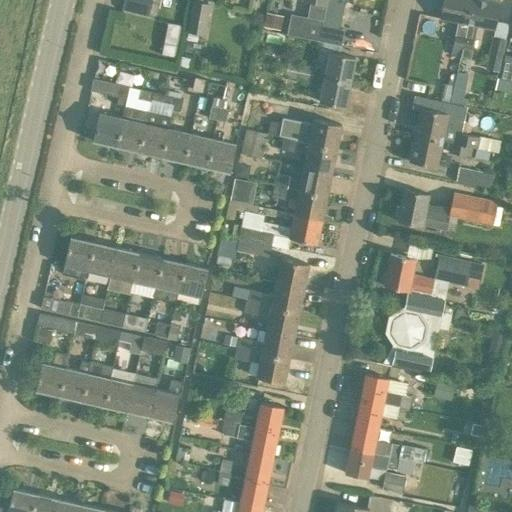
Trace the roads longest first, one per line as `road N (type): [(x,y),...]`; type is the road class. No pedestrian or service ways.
road 1 (residential): [(298,511),(404,0)]
road 2 (residential): [(59,158),(188,191),(179,230),(47,205)]
road 3 (residential): [(0,454),(123,479),(131,440),(1,409)]
road 4 (secondary): [(0,279),(63,0)]
road 5 (residential): [(1,409),(47,205)]
road 6 (residential): [(59,158),(99,0)]
